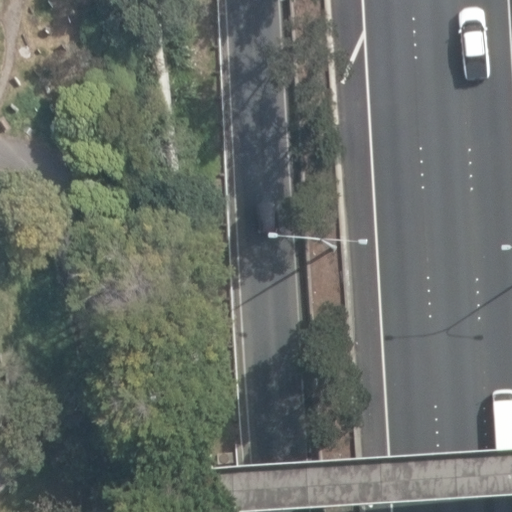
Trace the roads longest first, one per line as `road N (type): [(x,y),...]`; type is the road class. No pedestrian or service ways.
road 1 (motorway): [(285,511),(246,0)]
road 2 (motorway): [(491,511),(465,0)]
